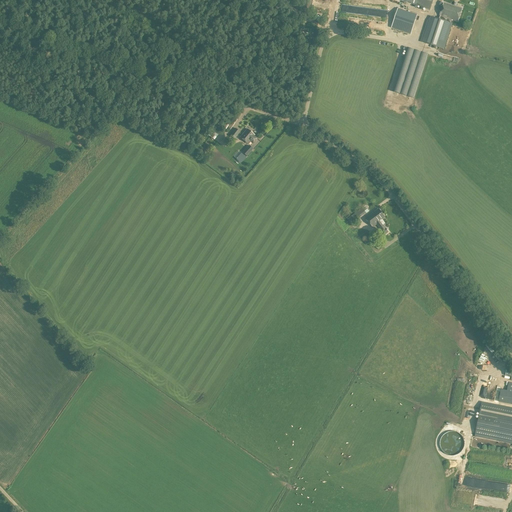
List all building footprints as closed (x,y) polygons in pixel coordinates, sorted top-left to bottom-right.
[(430,10),(433,0),(400,0),(401,0),(430,10)] [(454,6),(456,1),(451,0),(444,0),(444,2),(441,1),(439,6),(442,8),(439,19),(431,17),(428,20),(421,42),(444,49),(452,23),(450,23),(451,19),(458,21),(462,9),(454,6)] [(411,34),(417,15),(398,8),(391,28),(411,34)] [(428,55),(408,48),(407,50),(393,92),(396,93),(414,99),(427,57),(428,55)] [(234,139),(240,132),(235,128),(230,135),(234,139)] [(247,129),(239,137),(248,145),(251,142),(253,144),(258,138),(254,136),(255,135),(247,129)] [(246,157),(253,149),(249,145),(242,153),(246,157)] [(246,157),(241,153),(236,159),(241,163),(246,157)] [(351,224),(366,213),(362,208),(347,219),(351,224)] [(378,217),(382,214),(379,209),(366,218),(373,227),(377,224),(378,223),(376,221),(378,220),(377,218),(376,217),(378,216),(378,217)] [(377,224),(381,231),(378,233),(381,237),(388,232),(383,225),(385,223),(382,219),(385,218),(382,214),(378,217),(378,216),(376,217),(377,218),(378,220),(376,221),(378,223),(377,224)] [(378,250),(383,246),(380,241),(375,245),(378,250)] [(487,345),(501,362),(503,360),(489,343),(487,345)] [(511,407),(482,402),(475,436),(511,443),(511,407)] [(462,450),(460,431),(443,433),(444,445),(448,444),(449,454),(457,453),(457,451),(462,450)]
